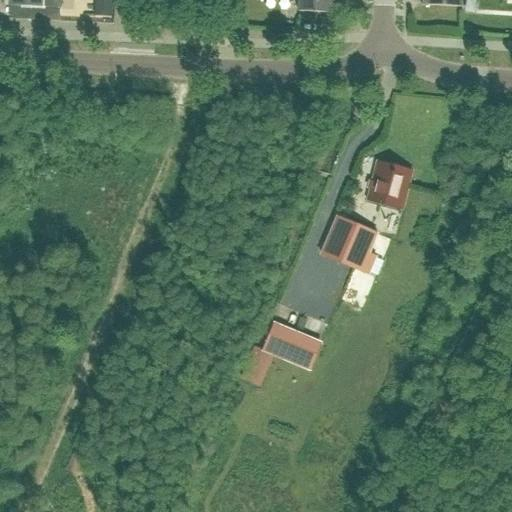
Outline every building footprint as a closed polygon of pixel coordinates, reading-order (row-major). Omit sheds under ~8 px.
[(60,0),(8,0),(9,6),(28,7),(27,19),(59,20),(60,0)] [(111,0),(95,0),(95,15),(111,15),(111,0)] [(333,5),(332,0),(298,0),(298,12),(338,14),(339,5),(333,5)] [(402,210),(412,172),(377,162),(366,201),(402,210)] [(337,218),(321,255),(362,272),(377,235),(337,218)] [(283,329),(273,355),(310,370),(321,344),(283,329)]
